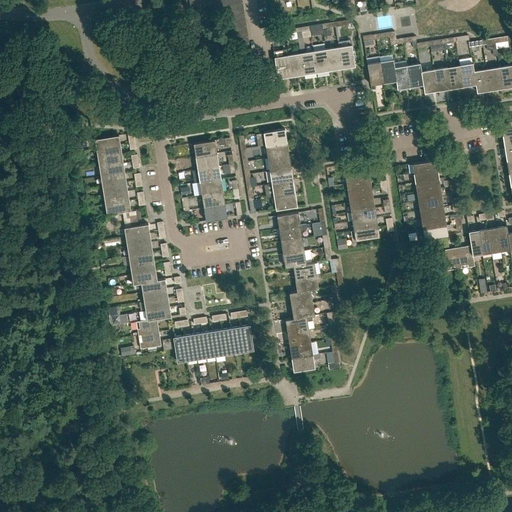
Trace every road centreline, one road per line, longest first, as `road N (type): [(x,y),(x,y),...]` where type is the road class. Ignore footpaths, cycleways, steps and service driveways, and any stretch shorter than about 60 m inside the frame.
road 1 (residential): [(466,130),(367,147),(333,94),(275,102)]
road 2 (track): [(53,213),(102,409)]
road 3 (track): [(0,36),(18,64),(53,213)]
road 4 (residential): [(227,246),(200,250),(174,235),(160,122)]
road 5 (unclassified): [(160,122),(91,62),(83,15)]
road 6 (unclassified): [(128,7),(193,68),(196,106)]
